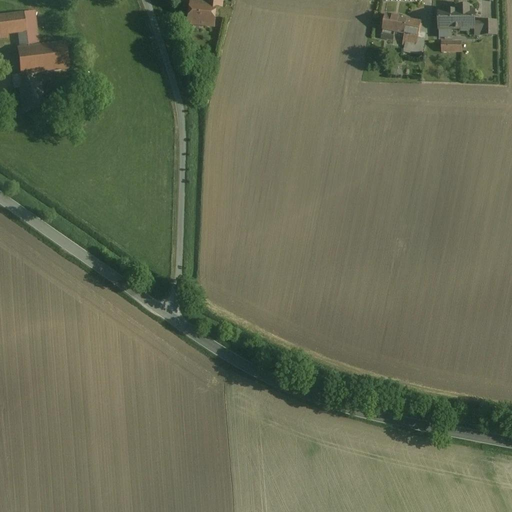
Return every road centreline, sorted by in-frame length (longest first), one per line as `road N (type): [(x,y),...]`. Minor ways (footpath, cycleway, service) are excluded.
road 1 (unclassified): [(511,442),(356,411),(287,386),(175,317)]
road 2 (unclassified): [(147,0),(185,120),(175,317)]
road 3 (unclassified): [(175,317),(0,198)]
